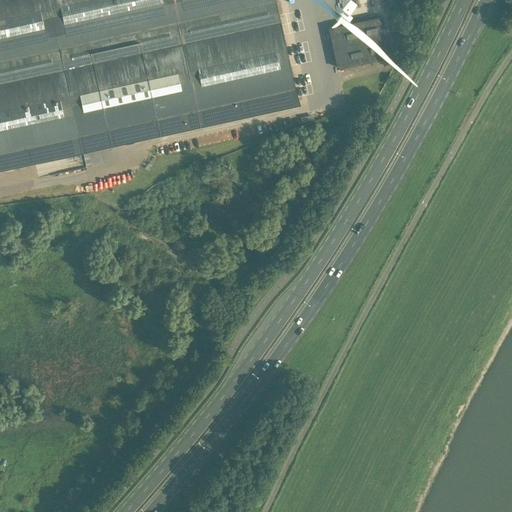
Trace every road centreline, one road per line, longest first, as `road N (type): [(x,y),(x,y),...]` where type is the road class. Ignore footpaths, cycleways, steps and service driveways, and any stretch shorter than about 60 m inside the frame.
road 1 (trunk): [(465,0),(377,172),(313,275),(232,387),(123,511)]
road 2 (trunk): [(149,511),(330,282),(397,173),(485,0)]
road 3 (unclassified): [(0,195),(102,175),(144,151),(322,106),(318,84)]
